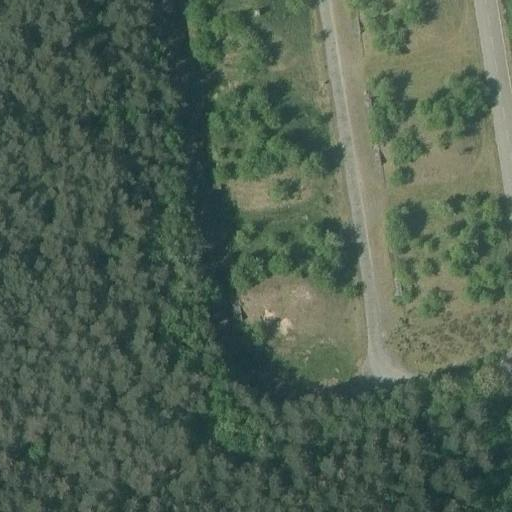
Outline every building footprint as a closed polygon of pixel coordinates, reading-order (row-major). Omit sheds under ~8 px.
[(192,0),(202,62),(294,46),(297,36),(302,23),(300,10),(297,0),(192,0)] [(354,0),(360,36),(452,20),(455,9),(458,0),(354,0)] [(464,90),(370,106),(380,171),(472,155),(475,144),(480,131),(478,119),(475,108),(464,90)] [(306,110),(212,126),(222,191),(314,175),(317,165),(322,152),(320,139),(317,128),(306,110)] [(486,215),(392,231),(402,296),(494,280),(497,269),(502,256),(501,244),(498,232),(486,215)] [(327,238),(233,253),(243,318),(335,302),(338,292),(343,279),(341,266),(338,255),(327,238)]
